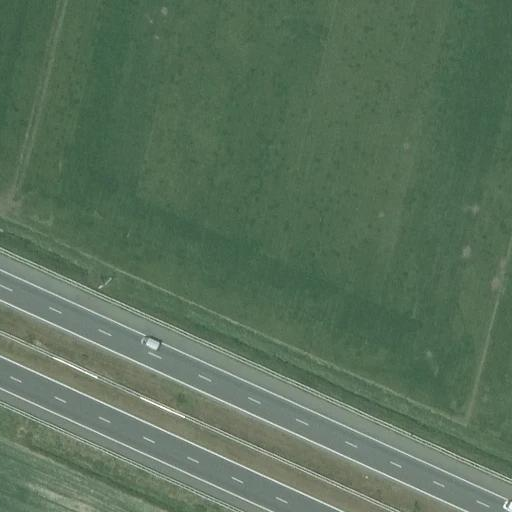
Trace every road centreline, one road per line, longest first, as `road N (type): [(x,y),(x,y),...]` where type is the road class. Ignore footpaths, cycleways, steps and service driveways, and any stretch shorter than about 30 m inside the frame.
road 1 (motorway): [(511,507),(0,276)]
road 2 (motorway): [(0,366),(316,511)]
